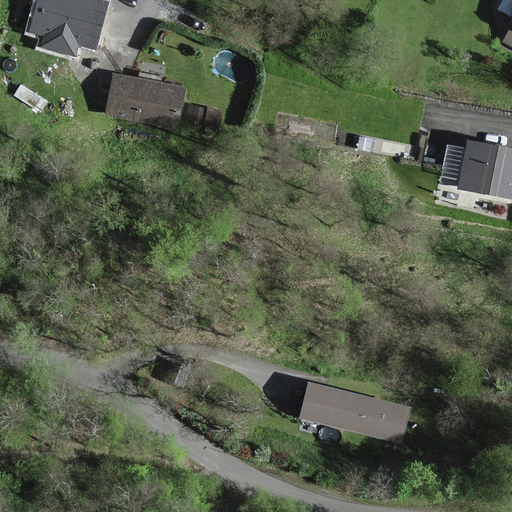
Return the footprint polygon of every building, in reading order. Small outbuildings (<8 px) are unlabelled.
[(103,6),(82,0),(36,0),(28,31),(42,35),(38,48),(71,57),(74,45),(91,49),(103,6)] [(511,17),(498,41),(511,49),(511,17)] [(179,92),(113,79),(106,115),(172,128),(179,92)] [(511,152),(464,144),(456,191),(511,201),(511,152)] [(189,368),(175,363),(168,380),(182,385),(189,368)] [(408,408),(311,383),(302,417),(399,442),(408,408)]
